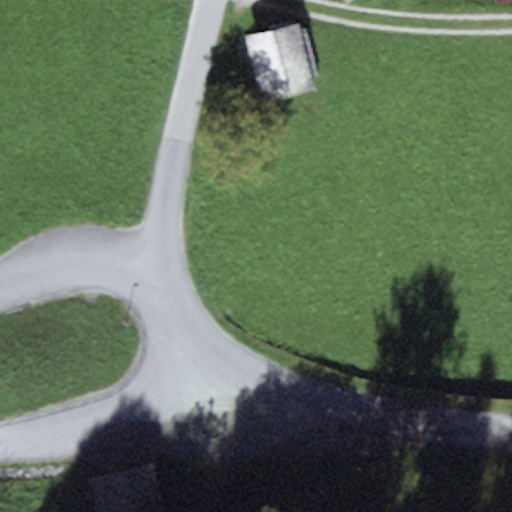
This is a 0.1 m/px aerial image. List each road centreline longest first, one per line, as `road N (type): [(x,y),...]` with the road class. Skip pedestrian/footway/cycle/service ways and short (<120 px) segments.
road 1 (residential): [(206,0),(157,250),(180,320),(242,382),(356,407),(511,419)]
road 2 (track): [(242,382),(241,423),(202,448),(0,443)]
road 3 (track): [(240,0),(511,24)]
